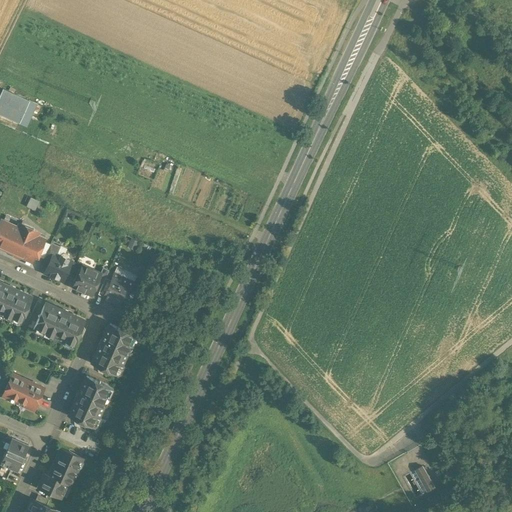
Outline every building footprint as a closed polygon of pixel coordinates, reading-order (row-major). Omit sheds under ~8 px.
[(28,101),(2,90),(0,94),(0,114),(19,123),(28,101)] [(37,233),(19,225),(17,230),(14,229),(13,227),(4,223),(2,224),(0,228),(0,247),(5,250),(5,251),(12,254),(15,253),(20,255),(21,258),(29,262),(31,261),(36,250),(38,251),(43,241),(35,237),(37,233)] [(59,248),(50,244),(43,259),(49,262),(53,253),(56,255),(59,248)] [(56,255),(53,253),(49,262),(46,269),(45,270),(44,272),(45,275),(47,276),(48,275),(62,281),(71,261),(67,260),(68,258),(67,255),(63,254),(61,255),(60,256),(56,255)] [(100,273),(82,265),(72,287),(91,295),(97,282),(100,274),(100,273)] [(102,268),(100,273),(100,274),(97,282),(102,284),(105,278),(108,270),(102,268)] [(110,281),(103,297),(113,302),(124,277),(114,273),(110,281)] [(124,277),(113,302),(123,306),(130,290),(134,282),(124,277)] [(110,281),(105,278),(102,284),(98,294),(103,297),(110,281)] [(30,296),(0,282),(0,315),(1,313),(10,317),(9,319),(10,317),(19,321),(18,323),(25,308),(30,296)] [(130,290),(123,306),(129,308),(136,292),(130,290)] [(34,328),(33,330),(45,303),(38,300),(31,316),(23,332),(74,355),(82,338),(78,331),(71,347),(71,346),(71,345),(63,341),(62,343),(61,342),(62,342),(52,337),(51,338),(52,336),(43,332),(42,334),(42,332),(34,328)] [(83,320),(45,303),(33,330),(34,328),(42,332),(42,334),(43,332),(52,336),(51,338),(52,337),(62,342),(61,342),(62,343),(63,341),(71,345),(71,346),(71,347),(78,331),(83,320)] [(0,321),(23,332),(31,316),(25,308),(18,323),(19,321),(10,317),(9,319),(10,317),(1,313),(0,315),(0,321)] [(110,324),(93,362),(103,367),(118,373),(122,364),(123,365),(128,354),(127,353),(135,335),(110,324)] [(42,387),(11,374),(2,396),(33,409),(42,387)] [(112,387),(87,376),(69,415),(80,419),(94,426),(99,417),(100,417),(105,406),(104,405),(112,387)] [(11,438),(0,462),(0,463),(16,470),(21,460),(23,462),(25,457),(23,456),(27,446),(11,438)] [(48,475),(43,473),(37,488),(60,498),(66,484),(69,486),(82,458),(60,448),(48,475)] [(435,489),(423,467),(416,470),(428,492),(435,489)] [(48,500),(37,495),(35,501),(46,506),(48,500)] [(35,501),(33,500),(32,502),(30,501),(27,508),(28,509),(27,511),(25,511),(24,511),(54,511),(55,510),(46,506),(35,501)]
